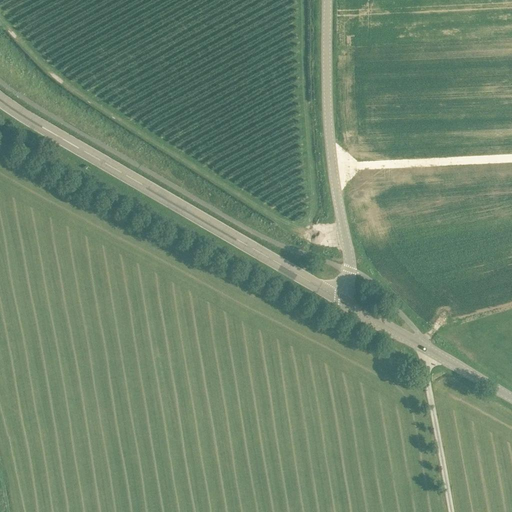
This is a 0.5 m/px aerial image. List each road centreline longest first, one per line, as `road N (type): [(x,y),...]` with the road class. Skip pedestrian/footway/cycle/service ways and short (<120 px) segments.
road 1 (tertiary): [(336,297),(0,99)]
road 2 (tertiary): [(336,297),(348,257),(330,152),(326,0)]
road 3 (tertiary): [(511,397),(336,297)]
road 4 (unknown): [(423,347),(448,511)]
